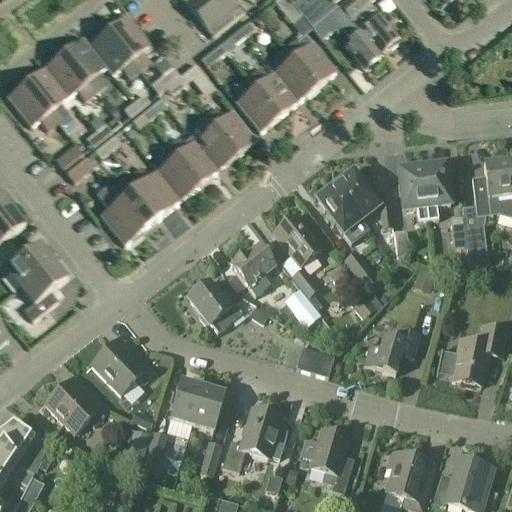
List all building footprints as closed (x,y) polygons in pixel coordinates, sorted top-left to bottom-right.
[(196,23),(224,0),(183,0),(180,3),(196,23)] [(230,0),(224,0),(196,23),(211,42),(244,17),(230,0)] [(301,21),(284,0),(281,0),(274,6),(291,28),(301,21)] [(349,23),(354,29),(360,36),(361,36),(364,34),(381,56),(386,51),(391,52),(397,47),(396,46),(397,43),(398,42),(391,33),(393,31),(383,19),(380,21),(374,13),(371,15),(366,9),(377,0),(350,0),(338,10),(349,23)] [(126,19),(106,35),(139,76),(150,67),(142,57),(151,50),(126,19)] [(254,35),(248,27),(229,42),(235,50),(254,35)] [(380,61),(361,36),(360,36),(354,29),(345,36),(351,43),(344,49),(364,74),(380,61)] [(128,84),(139,76),(106,35),(88,50),(106,73),(112,81),(120,75),(128,84)] [(284,53),(315,93),(335,77),(311,47),(306,41),(298,48),(295,44),(284,53)] [(98,79),(106,73),(88,50),(82,42),(63,57),(95,98),(106,89),(98,79)] [(220,49),(212,56),(201,65),(206,72),(226,57),(220,49)] [(273,77),(297,108),(315,93),(284,53),(273,61),(277,67),(270,73),(273,77)] [(63,57),(44,72),(69,103),(77,97),(84,106),(95,98),(63,57)] [(26,87),(58,128),(67,139),(78,131),(69,119),(61,109),(69,103),(44,72),(26,87)] [(171,73),(150,90),(158,100),(167,93),(176,85),(180,82),(173,72),(171,73)] [(246,83),(278,123),(297,108),(273,77),(265,84),(257,74),(246,83)] [(180,82),(176,85),(182,92),(191,84),(185,77),(180,82)] [(243,101),(235,108),(259,138),(278,123),(246,83),(235,91),(243,101)] [(176,85),(167,93),(172,100),(182,92),(176,85)] [(47,136),(58,128),(26,87),(6,103),(30,133),(39,126),(47,136)] [(143,100),(133,107),(139,115),(148,107),(143,100)] [(139,115),(133,107),(124,115),(129,122),(139,115)] [(142,119),(147,126),(157,118),(151,111),(142,119)] [(237,161),(256,146),(231,115),(224,122),(215,112),(205,121),(237,161)] [(138,133),(147,126),(142,119),(132,126),(138,133)] [(201,140),(193,146),(217,177),(237,161),(205,121),(194,130),(201,140)] [(105,129),(96,137),(101,144),(111,137),(105,129)] [(101,144),(96,137),(86,145),(92,152),(101,144)] [(114,141),(104,148),(110,156),(120,148),(114,141)] [(198,192),(217,177),(193,146),(186,152),(178,142),(167,151),(198,192)] [(110,156),(104,148),(95,156),(100,163),(110,156)] [(63,175),(82,160),(75,150),(55,166),(63,175)] [(164,169),(156,175),(180,207),(198,192),(167,151),(156,159),(164,169)] [(66,179),(74,189),(93,173),(86,163),(66,179)] [(421,168),(427,226),(438,224),(436,212),(450,210),(445,169),(436,170),(435,166),(421,168)] [(511,223),(511,201),(507,166),(483,169),(485,182),(472,183),(473,191),(476,211),(477,222),(485,221),(499,219),(511,223)] [(417,227),(427,226),(421,168),(406,170),(406,174),(397,175),(402,216),(416,214),(417,227)] [(162,221),(180,207),(156,175),(148,181),(140,172),(129,181),(137,191),(162,221)] [(337,187),(333,189),(360,225),(361,225),(378,211),(360,188),(361,187),(355,178),(354,179),(352,177),(350,179),(349,177),(341,184),(342,185),(338,188),(337,187)] [(95,198),(99,204),(107,214),(99,221),(123,252),(143,236),(119,205),(106,189),(95,198)] [(360,225),(333,189),(329,192),(330,194),(326,197),(325,195),(317,201),(319,203),(316,205),(328,219),(326,221),(332,230),(334,228),(342,239),(343,238),(349,246),(357,240),(359,243),(369,235),(361,225),(360,225)] [(162,221),(137,191),(119,205),(143,236),(162,221)] [(377,198),(381,235),(392,234),(388,197),(377,198)] [(0,220),(10,212),(0,199),(0,220)] [(10,212),(0,220),(0,264),(15,252),(7,243),(24,230),(10,212)] [(295,221),(273,239),(300,273),(322,255),(295,221)] [(462,222),(449,223),(453,255),(465,254),(462,222)] [(483,230),(464,233),(469,281),(489,279),(483,230)] [(406,235),(393,237),(396,264),(409,267),(406,235)] [(19,292),(53,266),(39,248),(23,262),(15,252),(0,264),(0,275),(3,279),(6,276),(19,292)] [(234,269),(232,271),(255,302),(270,290),(262,280),(273,272),(258,252),(247,261),(246,260),(243,262),(239,261),(234,266),(234,269)] [(377,283),(355,254),(343,263),(365,293),(377,283)] [(53,266),(19,292),(33,309),(24,316),(32,327),(58,306),(51,296),(67,284),(53,266)] [(291,281),(301,294),(308,303),(319,295),(301,273),(291,281)] [(419,274),(414,290),(429,295),(431,290),(436,292),(440,282),(419,274)] [(232,312),(231,310),(225,302),(222,304),(209,288),(199,296),(196,294),(191,298),(191,302),(188,304),(200,320),(199,322),(205,330),(207,328),(209,331),(210,330),(217,339),(233,327),(242,320),(234,310),(232,312)] [(308,303),(301,294),(285,306),(306,332),(321,320),(308,303)] [(375,311),(363,295),(349,305),(362,322),(375,311)] [(241,302),(231,310),(232,312),(234,310),(242,320),(233,327),(234,328),(245,319),(261,328),(263,326),(268,318),(241,302)] [(442,355),(441,354),(436,379),(437,379),(437,378),(452,381),(451,386),(480,392),(487,359),(500,362),(506,336),(482,331),(479,348),(459,344),(456,359),(442,356),(442,355)] [(369,351),(364,371),(395,380),(400,362),(412,365),(419,341),(399,335),(396,344),(385,341),(381,354),(369,351)] [(129,368),(111,350),(91,370),(120,400),(134,386),(140,391),(155,377),(138,360),(129,368)] [(334,363),(302,353),(296,373),(328,383),(334,363)] [(157,369),(169,373),(172,365),(160,361),(157,369)] [(169,424),(191,431),(202,392),(181,386),(169,424)] [(79,404),(65,390),(45,409),(74,439),(88,426),(93,432),(108,417),(88,396),(79,404)] [(224,398),(202,392),(191,431),(213,437),(224,398)] [(245,457),(269,464),(278,466),(286,441),(286,438),(286,436),(285,434),(284,433),(283,431),(279,428),(281,423),(251,414),(241,449),(229,446),(222,473),(239,478),(245,457)] [(154,425),(148,422),(144,431),(150,433),(154,425)] [(0,511),(1,511),(3,508),(0,503),(0,484),(31,438),(13,427),(13,426),(0,436),(0,511)] [(320,489),(332,493),(331,496),(343,500),(352,471),(340,467),(347,442),(314,432),(313,433),(321,436),(310,473),(323,477),(320,489)] [(133,434),(123,468),(140,473),(150,439),(133,434)] [(45,436),(25,473),(33,478),(53,441),(45,436)] [(156,472),(165,442),(153,438),(144,468),(156,472)] [(208,448),(200,478),(211,481),(220,451),(208,448)] [(417,490),(424,465),(383,453),(383,454),(391,456),(386,472),(392,473),(385,498),(404,503),(401,510),(407,511),(423,511),(429,493),(417,490)] [(446,508),(459,511),(480,511),(493,473),(491,473),(487,486),(476,483),(479,473),(458,467),(453,482),(442,479),(433,508),(445,511),(446,508)] [(15,511),(31,511),(44,489),(32,482),(15,511)]
